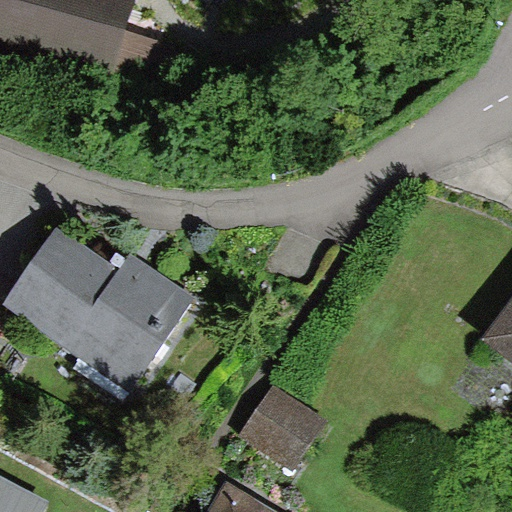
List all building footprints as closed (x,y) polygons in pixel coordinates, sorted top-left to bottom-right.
[(0,0),(0,46),(160,95),(173,50),(117,33),(127,0),(0,0)] [(125,396),(188,306),(125,262),(114,277),(55,237),(3,312),(125,396)] [(511,316),(484,354),(511,374),(511,316)] [(286,472),(315,424),(265,393),(236,442),(286,472)] [(0,511),(49,511),(52,507),(0,477),(0,511)] [(293,511),(237,480),(219,511),(293,511)]
